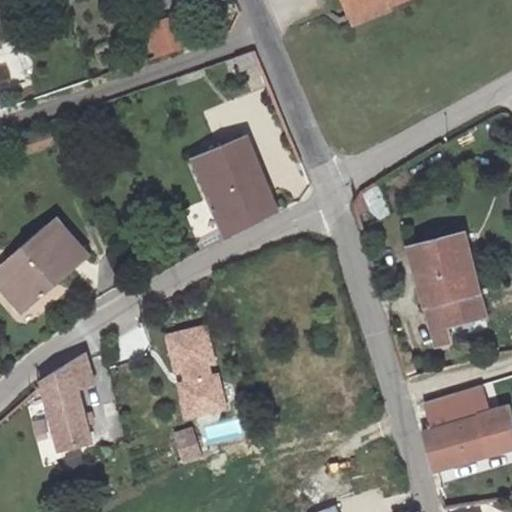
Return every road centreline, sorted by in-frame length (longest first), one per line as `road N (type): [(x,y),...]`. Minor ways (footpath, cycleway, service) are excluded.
road 1 (unclassified): [(331,194),(319,209),(199,262),(42,356),(0,395)]
road 2 (residential): [(430,511),(331,194)]
road 3 (unclassified): [(331,194),(511,85)]
road 4 (residential): [(331,194),(250,0)]
